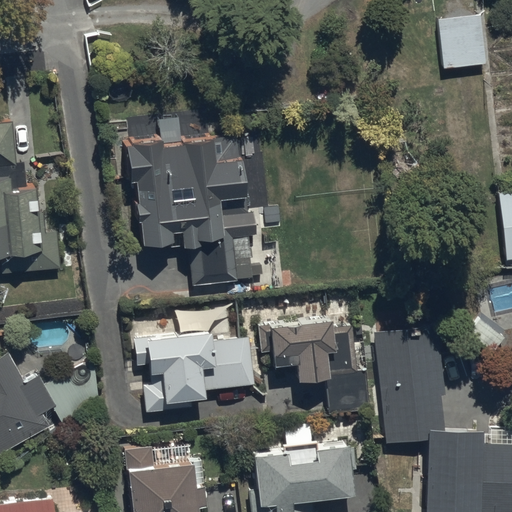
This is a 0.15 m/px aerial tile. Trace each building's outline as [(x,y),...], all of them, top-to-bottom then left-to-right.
[(477,8),(434,12),(438,61),(481,57),(477,8)] [(0,264),(58,260),(55,225),(43,226),(41,203),(34,203),(32,174),(8,176),(7,158),(14,157),(11,115),(0,115),(0,264)] [(236,145),(232,145),(232,128),(206,129),(206,126),(175,127),(175,129),(155,131),(154,125),(125,127),(125,131),(119,131),(121,166),(129,165),(130,188),(128,188),(129,205),(134,204),(135,227),(165,225),(165,217),(174,217),(175,231),(186,230),(188,277),(258,271),(257,260),(244,261),(243,228),(250,227),(248,204),(242,204),(232,196),(232,183),(238,183),(236,145)] [(511,182),(493,185),(501,251),(511,249),(511,182)] [(266,344),(266,350),(289,349),(290,364),(320,362),(323,407),(365,404),(362,362),(352,362),(349,319),(325,320),(324,307),(263,311),(264,318),(253,318),(255,345),(266,344)] [(435,318),(368,324),(380,435),(422,430),(420,504),(474,505),(474,511),(511,511),(511,422),(485,422),(484,437),(476,437),(476,418),(439,417),(436,387),(442,387),(435,318)] [(138,374),(140,404),(189,401),(188,387),(199,386),(198,381),(249,377),(245,328),(207,331),(207,320),(138,324),(138,331),(127,332),(129,357),(141,356),(141,361),(145,360),(146,374),(138,374)] [(0,445),(47,418),(39,405),(51,398),(34,368),(23,374),(6,344),(0,348),(0,445)] [(246,490),(247,511),(312,511),(311,489),(347,486),(345,467),(351,467),(350,446),(343,446),(342,436),(308,439),(307,422),(281,424),(282,441),(248,443),(251,489),(246,490)] [(199,511),(199,505),(205,505),(204,485),(194,486),(193,462),(154,465),(154,453),(127,455),(130,511),(199,511)] [(0,511),(89,511),(89,508),(52,511),(50,492),(0,497),(0,511)]
